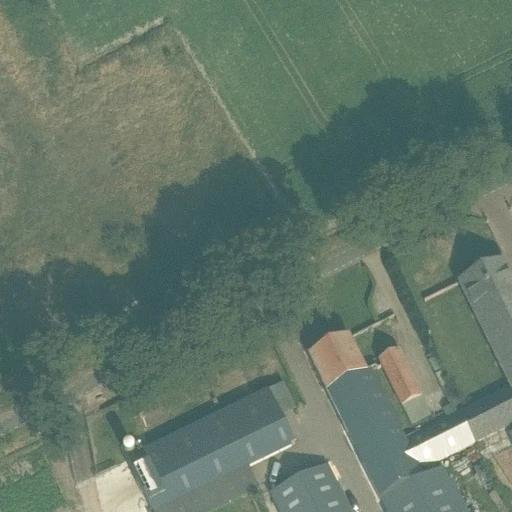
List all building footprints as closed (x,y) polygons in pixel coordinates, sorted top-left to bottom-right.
[(511,279),(503,262),(459,284),(510,388),(459,413),(476,446),(511,427),(511,279)] [(349,339),(310,359),(318,377),(328,395),(328,394),(382,502),(427,480),(423,472),(476,446),(459,413),(406,439),(403,433),(396,419),(400,417),(398,412),(378,371),(377,371),(376,369),(366,373),(358,357),(349,339)] [(399,352),(378,362),(380,366),(401,410),(402,410),(421,399),(422,399),(399,352)] [(131,454),(155,511),(219,511),(263,493),(252,469),(303,447),(288,414),(296,410),(286,387),(131,454)] [(270,495),(278,511),(351,511),(329,466),(270,495)] [(427,480),(382,502),(386,511),(466,511),(453,484),(450,485),(444,472),(427,480)]
